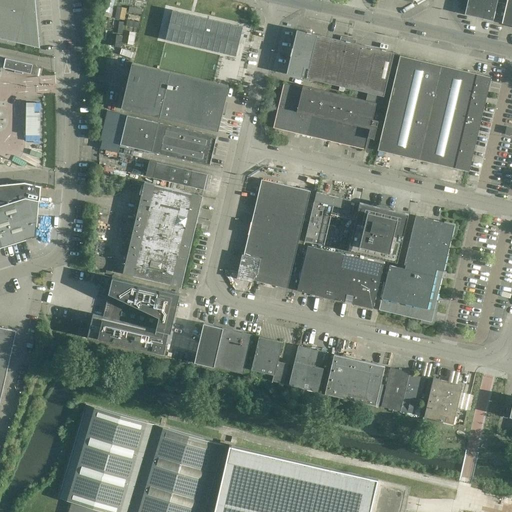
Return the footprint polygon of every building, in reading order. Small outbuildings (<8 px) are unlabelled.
[(0,0),(0,38),(39,48),(35,0),(0,0)] [(493,21),(497,0),(467,0),(464,14),(493,21)] [(511,0),(506,0),(501,23),(511,25),(511,0)] [(172,10),(166,39),(236,56),(240,39),(243,27),(172,10)] [(147,40),(142,39),(145,15),(132,13),(128,45),(147,47),(147,40)] [(356,44),(356,40),(341,36),(340,40),(336,39),(328,38),(328,37),(311,33),(311,32),(310,31),(309,31),(308,31),(307,31),(307,32),(297,30),(286,73),(384,96),(394,53),(388,52),(388,51),(384,50),(384,51),(376,49),(356,44)] [(402,156),(432,162),(433,163),(433,162),(441,164),(469,171),(491,77),(463,71),(463,72),(455,70),(455,69),(424,62),(416,60),(400,56),(378,150),(394,153),(403,155),(402,156)] [(31,74),(33,64),(5,58),(3,68),(31,74)] [(121,107),(127,109),(141,112),(142,112),(150,114),(218,130),(218,129),(218,128),(219,121),(220,121),(222,115),(225,115),(228,102),(225,101),(226,95),(225,95),(227,87),(228,87),(228,86),(132,63),(128,79),(129,80),(126,91),(125,91),(121,107)] [(371,150),(374,141),(373,141),(374,139),(378,121),(372,120),(373,115),(373,114),(375,104),(376,104),(375,104),(367,102),(366,102),(358,100),(357,100),(349,98),(348,97),(348,98),(340,96),(340,95),(339,95),(339,96),(331,94),(331,93),(330,93),(321,91),(322,91),(321,91),(312,89),(302,87),(302,86),(284,82),(284,83),(281,99),(282,99),(281,105),(279,104),(274,127),(294,132),(294,131),(301,133),(322,138),(322,137),(328,139),(328,140),(349,144),(356,145),(356,146),(365,148),(365,149),(366,148),(371,150)] [(42,101),(27,101),(26,141),(41,141),(42,101)] [(126,115),(107,110),(107,111),(100,140),(102,140),(100,148),(118,153),(120,144),(123,130),(126,119),(126,118),(127,115),(126,115)] [(216,136),(215,136),(127,115),(120,144),(136,148),(136,147),(143,149),(210,165),(216,136)] [(204,189),(208,174),(120,153),(115,175),(151,183),(153,177),(204,189)] [(261,179),(259,188),(238,276),(287,288),(305,211),(310,191),(297,187),(296,188),(287,186),(287,185),(261,179)] [(37,226),(39,201),(40,201),(41,186),(24,182),(0,184),(0,247),(26,240),(26,239),(35,236),(36,226),(37,226)] [(202,197),(202,196),(144,182),(125,264),(124,271),(123,271),(123,274),(181,287),(181,286),(183,276),(184,276),(184,275),(186,265),(194,230),(200,207),(199,207),(202,197)] [(324,235),(329,211),(330,206),(331,205),(348,209),(350,200),(350,199),(349,199),(349,200),(342,198),(342,197),(341,197),(341,198),(333,196),(333,195),(333,196),(326,194),(325,194),(317,192),(316,192),(306,237),(322,241),(323,238),(322,238),(323,235),(324,235)] [(409,214),(404,213),(359,202),(348,250),(397,262),(409,214)] [(379,310),(421,319),(431,322),(443,271),(454,224),(423,217),(423,218),(416,216),(415,215),(404,264),(406,264),(405,268),(389,265),(379,310)] [(383,263),(326,250),(308,246),(297,290),(305,292),(306,292),(314,294),(325,297),(325,296),(334,299),(373,308),(379,281),(381,273),(383,263)] [(113,269),(116,259),(101,255),(98,265),(113,269)] [(167,332),(176,293),(102,275),(87,337),(164,355),(169,332),(167,332)] [(252,335),(222,328),(203,323),(194,362),(243,374),(252,335)] [(0,402),(16,331),(0,326),(0,402)] [(277,361),(279,355),(282,342),(267,338),(267,339),(260,337),(259,336),(251,369),(273,374),(272,380),(283,383),(288,363),(287,363),(287,364),(279,362),(280,361),(277,361)] [(318,391),(327,352),(307,348),(307,347),(306,347),(306,348),(299,346),(298,345),(298,346),(289,384),(318,391)] [(325,393),(375,405),(385,366),(361,360),(361,361),(354,359),(347,358),(347,357),(334,354),(325,393)] [(390,367),(381,406),(407,412),(408,410),(414,407),(416,407),(423,377),(409,374),(410,372),(398,369),(398,370),(392,368),(390,367)] [(429,377),(423,402),(421,413),(424,416),(463,425),(467,410),(457,408),(462,385),(456,383),(456,384),(448,382),(448,381),(448,382),(440,380),(440,379),(429,377)] [(404,511),(405,511),(408,496),(408,495),(410,487),(341,471),(303,462),(234,446),(230,445),(227,457),(214,511),(204,511),(224,445),(219,443),(216,442),(163,427),(160,426),(142,420),(86,404),(58,497),(72,501),(70,507),(68,511),(404,511)]
